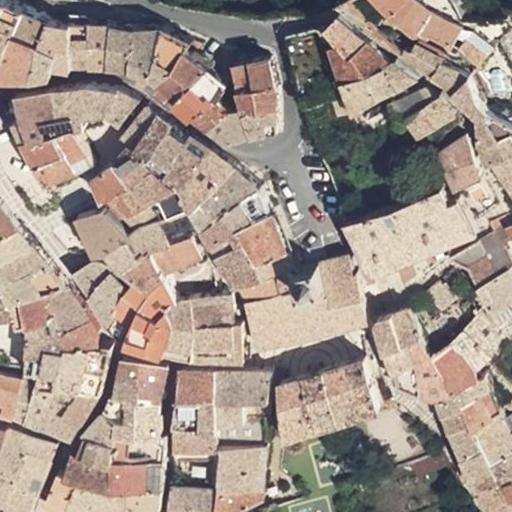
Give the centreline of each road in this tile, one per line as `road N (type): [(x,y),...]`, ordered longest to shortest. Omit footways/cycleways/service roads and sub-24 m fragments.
road 1 (residential): [(278,147),(257,152),(151,79),(93,68),(28,80),(0,97)]
road 2 (residential): [(267,36),(289,52),(299,82),(297,134),(278,147)]
road 3 (residential): [(151,0),(267,36)]
